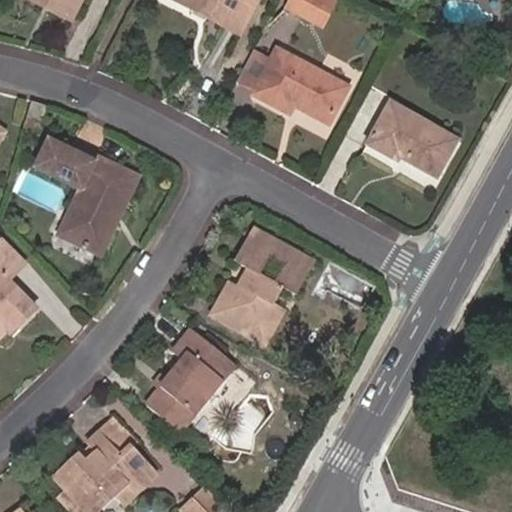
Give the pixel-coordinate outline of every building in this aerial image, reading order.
[(29,0),(49,10),(71,21),(81,0),(29,0)] [(172,0),(195,12),(206,18),(240,36),(260,0),(172,0)] [(307,19),(316,0),(294,0),(290,10),(307,19)] [(335,2),(331,0),(316,0),(307,19),(322,27),(335,2)] [(256,93),(255,96),(291,115),(295,107),(330,126),(350,90),(278,51),(273,60),(255,50),(237,83),(256,93)] [(391,101),(366,144),(397,162),(399,159),(406,163),(435,179),(458,139),(391,101)] [(48,109),(32,103),(27,118),(43,122),(48,109)] [(139,180),(51,137),(36,166),(84,190),(61,237),(94,253),(101,256),(122,214),(139,180)] [(300,293),(319,254),(255,222),(236,259),(248,264),(239,282),(229,277),(212,312),(266,340),(292,289),(300,293)] [(23,268),(1,245),(0,245),(0,336),(3,333),(8,339),(16,331),(35,313),(7,284),(23,268)] [(237,367),(193,331),(174,355),(184,363),(168,383),(163,379),(157,386),(163,390),(148,408),(182,435),(237,367)] [(136,446),(114,423),(100,435),(88,447),(89,448),(78,459),(54,482),(66,494),(58,500),(69,511),(100,511),(115,499),(124,510),(159,476),(133,448),(136,446)] [(205,491),(194,502),(203,511),(224,511),(225,511),(205,491)] [(203,511),(194,502),(182,511),(203,511)]
